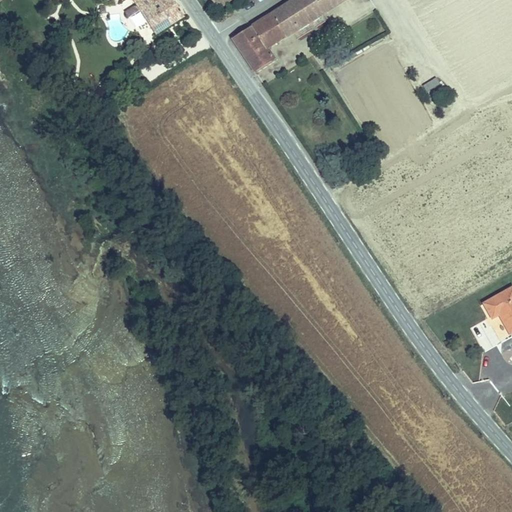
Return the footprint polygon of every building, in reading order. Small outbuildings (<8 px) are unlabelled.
[(127,0),(119,5),(124,13),(135,6),(131,0),(127,0)] [(131,0),(135,6),(124,13),(128,19),(138,13),(152,36),(184,17),(172,0),(131,0)] [(292,0),(233,36),(253,68),(274,55),(268,46),(336,5),(333,0),(292,0)] [(436,76),(421,84),(426,92),(440,84),(436,76)] [(508,333),(511,331),(511,286),(481,303),(490,319),(498,315),(508,333)]
